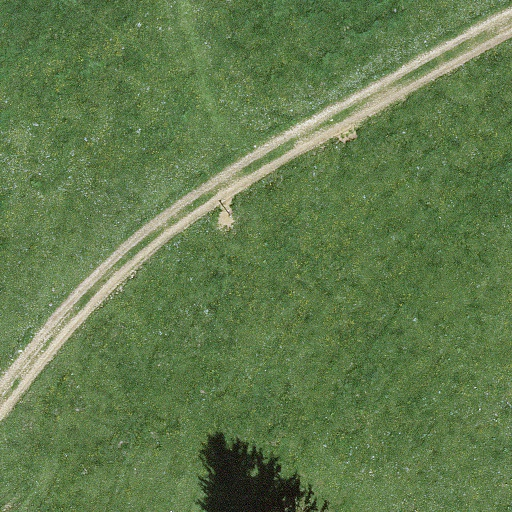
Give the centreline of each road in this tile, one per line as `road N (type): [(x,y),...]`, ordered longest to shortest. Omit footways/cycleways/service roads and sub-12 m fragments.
road 1 (track): [(511,42),(195,199)]
road 2 (track): [(0,402),(53,331),(195,199)]
